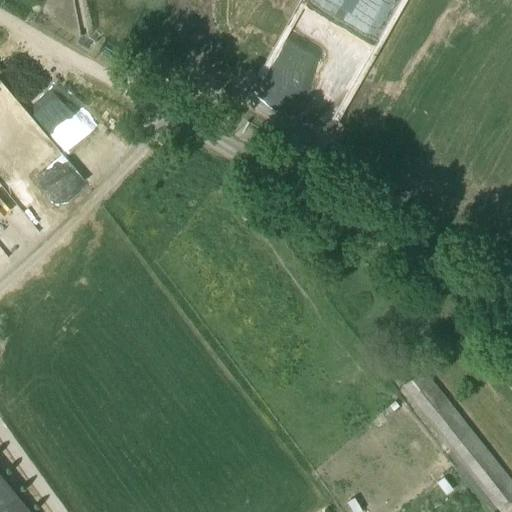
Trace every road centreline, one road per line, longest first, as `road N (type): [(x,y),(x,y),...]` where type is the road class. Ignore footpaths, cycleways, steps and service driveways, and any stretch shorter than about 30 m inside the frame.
road 1 (track): [(0,21),(511,307)]
road 2 (track): [(157,109),(136,159),(0,285)]
